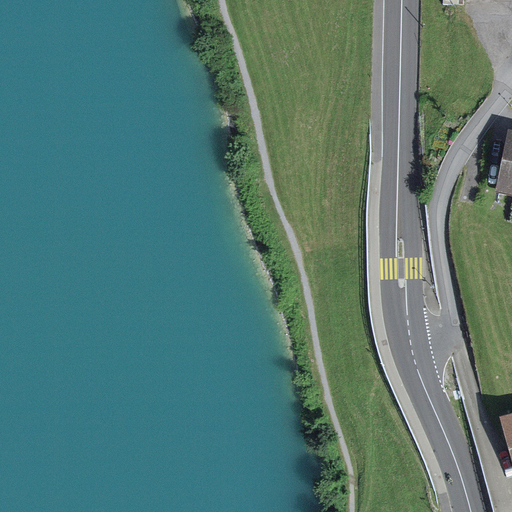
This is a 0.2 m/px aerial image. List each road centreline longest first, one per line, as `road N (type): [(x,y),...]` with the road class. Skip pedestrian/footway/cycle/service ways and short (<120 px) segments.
road 1 (primary): [(408,343),(400,269),(402,0)]
road 2 (residential): [(408,343),(450,327),(438,226),(445,179),(511,84)]
road 3 (primary): [(470,511),(408,343)]
